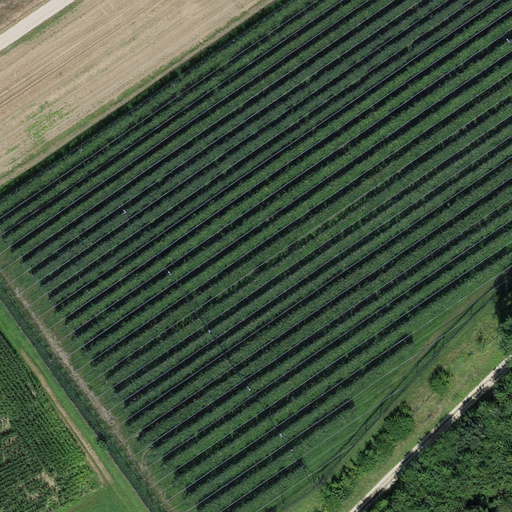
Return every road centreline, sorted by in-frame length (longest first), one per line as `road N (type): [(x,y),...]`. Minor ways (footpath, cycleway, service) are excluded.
road 1 (track): [(0,327),(133,511)]
road 2 (track): [(511,357),(352,511)]
